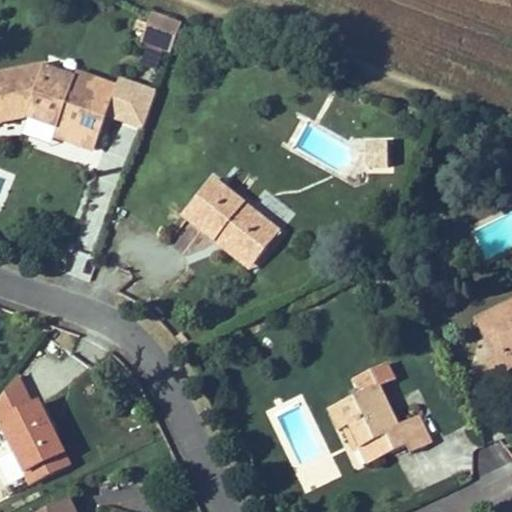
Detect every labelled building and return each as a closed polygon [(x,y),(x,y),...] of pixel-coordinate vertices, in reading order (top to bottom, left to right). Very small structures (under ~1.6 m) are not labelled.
[(182,26),(153,15),(143,41),(172,52),(182,26)] [(118,89),(77,75),(75,81),(45,70),(46,67),(0,76),(0,121),(28,116),(44,121),(49,123),(51,121),(60,124),(56,136),(96,150),(118,89)] [(60,124),(51,121),(49,123),(44,121),(40,130),(56,136),(60,124)] [(389,140),(365,139),(364,164),(388,165),(389,140)] [(281,233),(214,180),(185,218),(217,243),(223,235),(258,262),(281,233)] [(78,246),(94,250),(104,210),(89,205),(78,246)] [(258,262),(223,235),(217,243),(252,270),(258,262)] [(70,250),(68,281),(91,283),(94,251),(70,250)] [(511,303),(488,315),(482,330),(497,335),(507,355),(497,360),(488,365),(498,385),(511,378),(511,303)] [(507,355),(497,335),(482,330),(497,360),(507,355)] [(388,403),(381,388),(396,380),(389,364),(355,380),(362,395),(330,411),(340,432),(345,429),(350,427),(361,449),(367,446),(375,462),(407,447),(411,454),(428,446),(415,419),(399,427),(393,415),(389,417),(384,405),(388,403)] [(0,413),(30,483),(75,463),(45,394),(34,399),(27,382),(0,393),(0,413)] [(434,444),(421,417),(415,419),(428,446),(434,444)] [(361,449),(350,427),(345,429),(356,452),(361,449)] [(375,462),(367,446),(361,449),(369,465),(375,462)] [(76,511),(71,501),(47,511),(76,511)]
